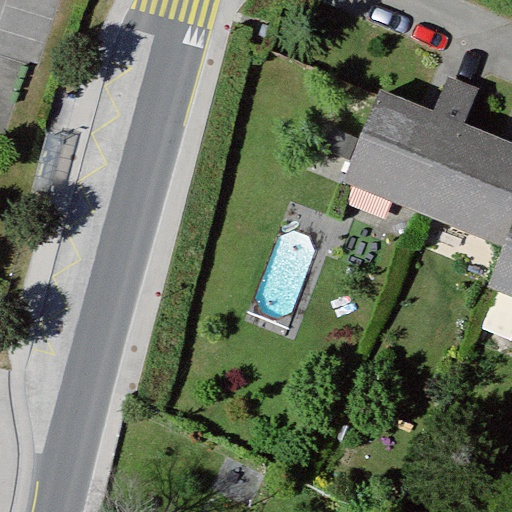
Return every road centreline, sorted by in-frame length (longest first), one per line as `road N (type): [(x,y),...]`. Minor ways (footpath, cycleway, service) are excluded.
road 1 (tertiary): [(57,511),(192,0)]
road 2 (residential): [(511,52),(386,0)]
